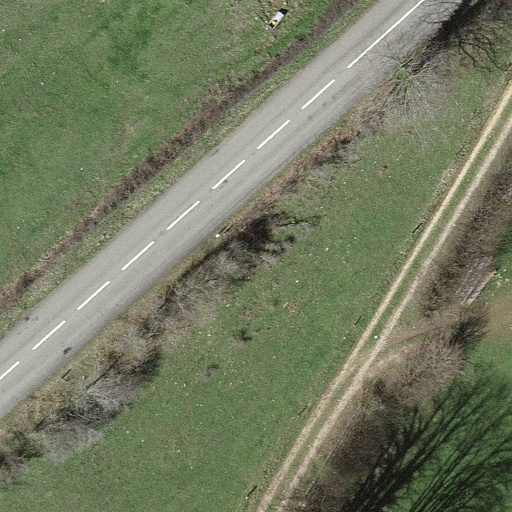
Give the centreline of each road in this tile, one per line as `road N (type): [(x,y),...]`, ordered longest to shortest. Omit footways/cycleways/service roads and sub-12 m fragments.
road 1 (secondary): [(0,375),(420,0)]
road 2 (track): [(511,100),(271,511)]
